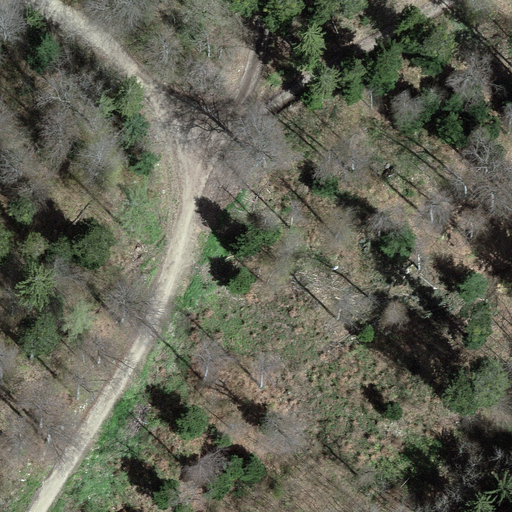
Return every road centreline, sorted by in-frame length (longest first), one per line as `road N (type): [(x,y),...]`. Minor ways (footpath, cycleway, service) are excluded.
road 1 (track): [(32,511),(161,291),(187,201),(194,126)]
road 2 (track): [(229,111),(249,114),(437,0)]
road 3 (track): [(38,0),(79,23),(174,117),(194,126)]
road 4 (track): [(194,126),(215,123),(244,88),(270,0)]
